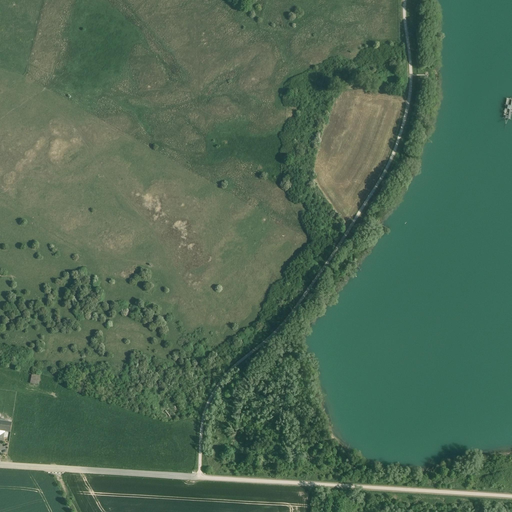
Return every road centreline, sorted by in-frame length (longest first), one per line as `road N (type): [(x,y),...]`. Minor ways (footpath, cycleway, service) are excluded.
road 1 (track): [(200,476),(511,496)]
road 2 (residential): [(0,465),(200,476)]
